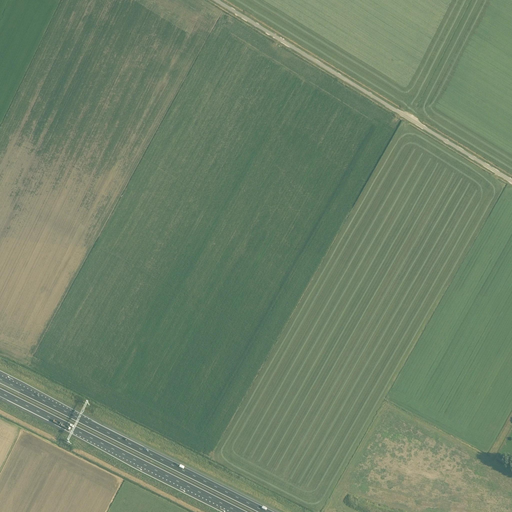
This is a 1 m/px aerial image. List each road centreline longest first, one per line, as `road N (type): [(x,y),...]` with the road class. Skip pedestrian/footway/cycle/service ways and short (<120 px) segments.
road 1 (unclassified): [(511,179),(218,0)]
road 2 (motorway): [(0,392),(234,511)]
road 3 (motorway): [(302,511),(154,445),(120,439)]
road 4 (motorway): [(265,511),(120,439)]
road 5 (motorway): [(120,439),(0,379)]
